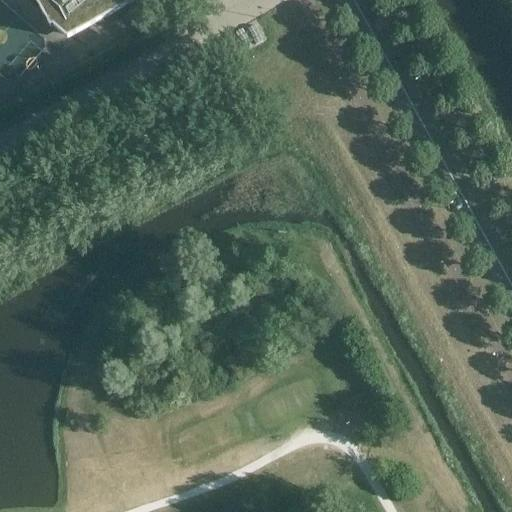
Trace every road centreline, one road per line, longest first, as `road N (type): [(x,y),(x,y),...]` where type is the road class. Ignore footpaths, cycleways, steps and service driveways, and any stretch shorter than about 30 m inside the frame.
road 1 (tertiary): [(511,284),(355,0)]
road 2 (unclassified): [(68,108),(226,21)]
